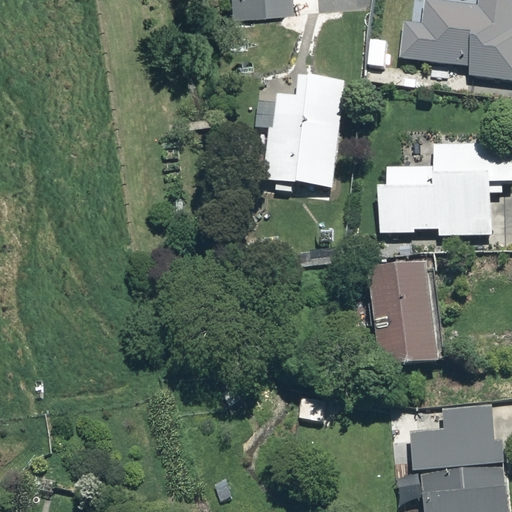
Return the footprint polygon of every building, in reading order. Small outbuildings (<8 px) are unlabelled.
[(223,0),(224,17),(287,16),(287,0),(223,0)] [(403,26),(399,61),(468,70),(467,81),(511,87),(511,0),(478,0),(478,5),(440,0),(426,0),(423,29),(403,26)] [(284,73),(268,182),(333,192),(349,83),(284,73)] [(369,183),(374,123),(353,122),(348,181),(369,183)] [(382,169),(383,237),(491,236),(490,185),(511,184),(511,148),(430,149),(430,168),(382,169)] [(294,247),(271,249),(273,273),(341,267),(340,249),(295,253),(294,247)] [(432,265),(369,271),(379,371),(442,364),(432,265)] [(411,416),(416,476),(500,468),(494,408),(411,416)] [(398,511),(504,511),(500,468),(416,476),(395,478),(398,511)]
